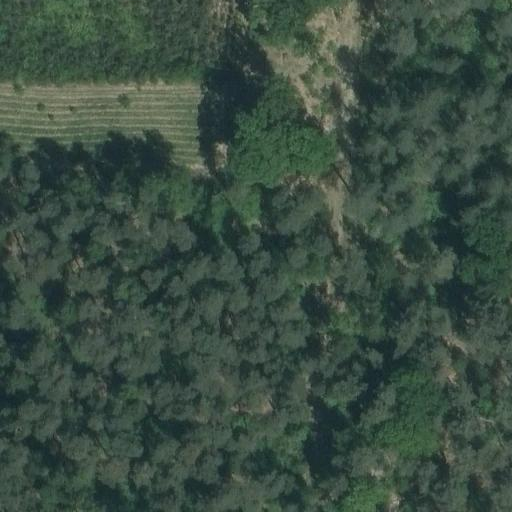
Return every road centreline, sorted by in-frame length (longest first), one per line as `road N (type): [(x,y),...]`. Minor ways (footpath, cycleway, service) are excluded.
road 1 (track): [(316,511),(350,0)]
road 2 (track): [(0,168),(235,177),(336,222)]
